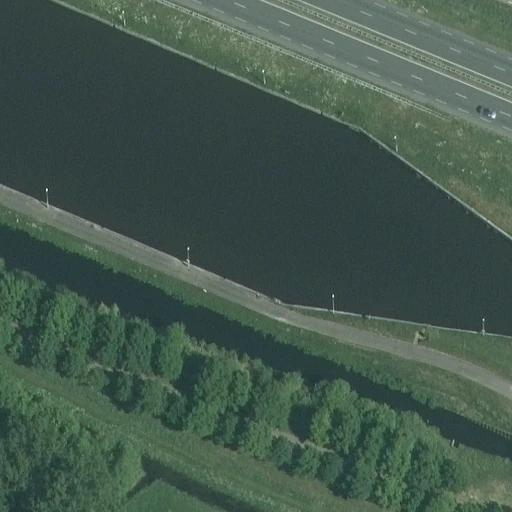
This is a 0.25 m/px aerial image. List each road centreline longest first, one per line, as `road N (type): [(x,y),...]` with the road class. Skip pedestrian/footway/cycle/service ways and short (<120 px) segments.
road 1 (unclassified): [(470,511),(0,328)]
road 2 (trunk): [(210,0),(511,123)]
road 3 (trunk): [(511,73),(332,0)]
